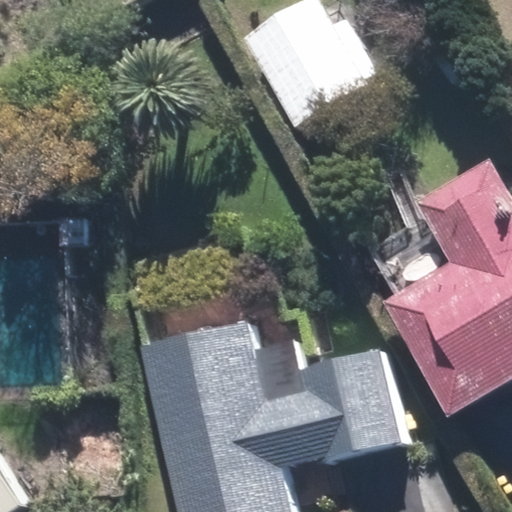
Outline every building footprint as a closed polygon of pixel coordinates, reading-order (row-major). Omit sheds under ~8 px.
[(318,1),(247,42),(298,131),(370,90),(367,84),(380,76),(349,24),(336,31),(318,1)] [(450,37),(414,54),(433,95),(469,78),(450,37)] [(458,423),(511,392),(511,193),(499,171),(425,212),(460,272),(394,309),(458,423)] [(0,386),(54,387),(56,250),(0,249),(0,386)] [(253,326),(145,351),(182,511),(296,511),(288,475),(410,446),(389,353),(307,372),(300,343),(259,352),(253,326)] [(0,511),(32,511),(0,459),(0,511)]
